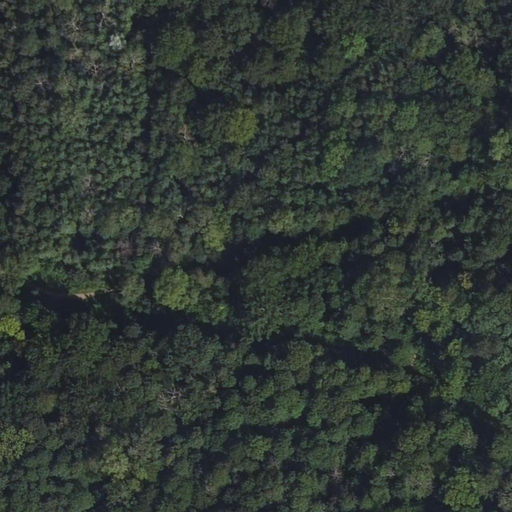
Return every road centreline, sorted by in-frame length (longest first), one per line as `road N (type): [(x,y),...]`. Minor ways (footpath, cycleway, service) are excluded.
road 1 (track): [(0,286),(33,305),(113,292),(511,190)]
road 2 (track): [(232,337),(413,365),(511,432)]
road 3 (unknown): [(33,305),(168,511)]
road 4 (track): [(232,337),(33,305)]
